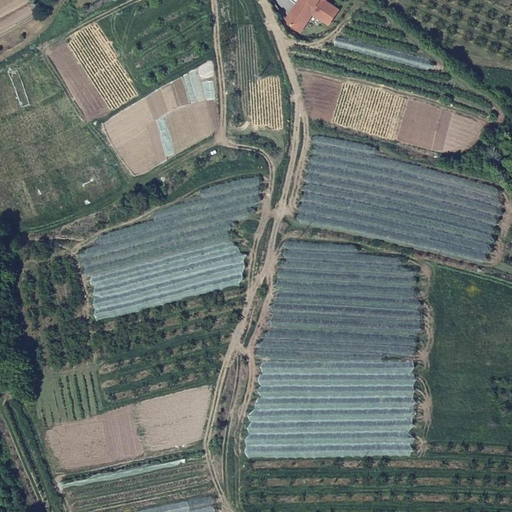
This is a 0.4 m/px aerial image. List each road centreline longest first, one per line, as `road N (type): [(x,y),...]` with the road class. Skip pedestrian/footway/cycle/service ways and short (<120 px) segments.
road 1 (track): [(263,0),(298,91),(298,138),(266,273),(209,441),(230,511)]
road 2 (track): [(213,0),(225,132),(230,144),(263,151),(273,167),(257,285)]
